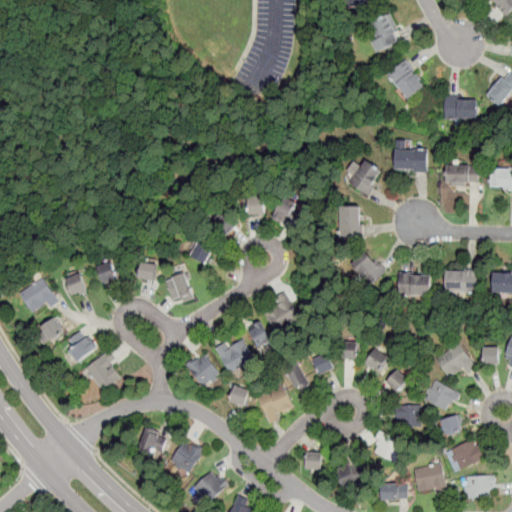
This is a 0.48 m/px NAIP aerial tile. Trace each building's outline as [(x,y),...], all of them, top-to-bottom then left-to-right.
[(511,0),(493,0),(507,15),(511,10),(511,0)] [(372,36),(378,53),(402,43),(391,14),(372,21),(378,34),(372,36)] [(389,73),(407,99),(426,87),(408,60),(389,73)] [(499,106),(511,93),(511,67),(486,92),(499,106)] [(446,118),(478,118),(478,95),(446,95),(446,118)] [(397,171),(428,171),(428,148),(415,148),(415,140),(397,140),(397,171)] [(385,171),(365,158),(350,182),(370,194),(385,171)] [(447,184),(479,184),(479,165),(447,165),(447,184)] [(511,166),(492,166),(492,186),(511,186),(511,174),(511,166)] [(267,214),(267,194),(250,194),(250,214),(267,214)] [(293,224),(303,206),(285,196),(275,215),(293,224)] [(363,205),(342,205),(342,237),(363,237),(363,205)] [(227,235),(240,225),(230,213),(217,223),(227,235)] [(207,263),(216,249),(200,240),(192,254),(207,263)] [(353,264),(367,280),(381,268),(367,251),(353,264)] [(140,278),(157,280),(159,264),(142,261),(140,278)] [(99,266),(103,283),(119,279),(115,262),(99,266)] [(447,291),(479,291),(479,268),(447,268),(447,291)] [(89,289),(82,271),(67,277),(74,294),(89,289)] [(511,271),(496,271),(495,292),(511,292),(511,271)] [(167,279),(176,303),(196,296),(187,272),(167,279)] [(432,273),(400,273),(400,293),(432,293),(432,273)] [(36,313),(59,298),(45,278),(22,293),(36,313)] [(301,316),(290,297),(266,312),(278,331),(301,316)] [(66,330),(57,316),(39,329),(49,342),(66,330)] [(249,328),(261,347),(274,338),(262,320),(249,328)] [(74,347),(71,350),(79,362),(99,346),(85,329),(69,341),(74,347)] [(219,349),(231,372),(256,359),(244,336),(219,349)] [(437,358),(452,380),(475,364),(460,342),(437,358)] [(341,356),(357,358),(359,347),(343,345),(341,356)] [(484,363),(501,363),(501,346),(484,346),(484,363)] [(389,355),(375,347),(366,364),(379,371),(389,355)] [(125,375),(109,351),(86,367),(102,390),(125,375)] [(314,359),(320,374),(336,367),(329,352),(314,359)] [(187,367),(203,389),(223,375),(207,353),(187,367)] [(311,382),(299,363),(286,371),(298,390),(311,382)] [(383,382),(397,395),(411,379),(398,367),(383,382)] [(459,391),(435,379),(426,399),(450,410),(459,391)] [(251,389),(235,384),(229,400),(246,406),(251,389)] [(270,420),(295,407),(283,384),(258,396),(270,420)] [(422,402),(396,406),(398,425),(425,422),(422,402)] [(463,430),(458,415),(443,420),(447,435),(463,430)] [(139,446),(159,457),(169,438),(150,427),(139,446)] [(382,429),(406,442),(397,462),(376,451),(382,440),(377,438),(382,429)] [(192,475),(205,448),(185,438),(172,464),(192,475)] [(460,470),(485,458),(475,439),(451,451),(460,470)] [(323,469),(323,450),(307,450),(307,469),(323,469)] [(350,464),(342,464),(342,485),(363,485),(363,455),(350,455),(350,464)] [(421,496),(449,488),(441,463),(413,472),(421,496)] [(193,489),(209,505),(230,485),(214,469),(193,489)] [(495,475),(466,475),(466,498),(495,498),(495,475)] [(400,484),(380,484),(380,500),(400,500),(400,484)] [(230,511),(260,511),(262,508),(236,498),(230,511)]
